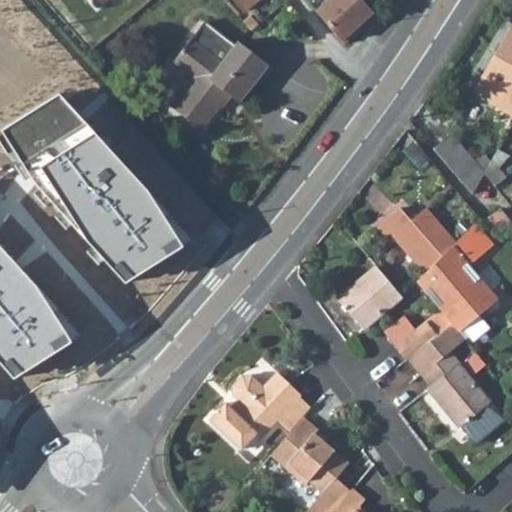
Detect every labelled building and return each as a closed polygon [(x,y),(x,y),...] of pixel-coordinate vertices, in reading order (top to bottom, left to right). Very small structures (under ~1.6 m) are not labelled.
[(232,0),(241,9),(251,0),(232,0)] [(323,0),(314,9),(342,43),(374,14),(361,0),(323,0)] [(179,53),(180,53),(173,62),(193,78),(178,98),(194,110),(186,120),(201,131),(222,103),(228,96),(238,104),(267,65),(237,42),(234,45),(203,22),(179,53)] [(477,81),(511,101),(511,31),(508,29),(477,81)] [(0,88),(7,81),(0,75),(0,66),(14,50),(0,37),(0,88)] [(58,95),(3,130),(32,174),(54,201),(79,231),(93,246),(124,280),(184,245),(148,189),(58,95)] [(178,98),(170,108),(186,120),(194,110),(178,98)] [(487,160),(480,172),(486,180),(491,186),(502,178),(487,160)] [(380,221),(425,276),(455,245),(423,207),(407,219),(396,207),(380,221)] [(425,276),(418,283),(452,325),(460,334),(497,303),(468,266),(487,251),(470,230),(455,245),(425,276)] [(0,244),(0,362),(14,380),(71,340),(65,330),(36,282),(5,250),(0,244)] [(373,266),(365,273),(335,298),(360,328),(399,296),(373,266)] [(394,346),(404,360),(408,358),(437,337),(426,323),(394,346)] [(437,337),(408,358),(429,382),(425,385),(456,424),(457,423),(486,400),(450,355),(466,341),(460,334),(452,325),(437,337)] [(275,420),(288,431),(301,415),(309,406),(295,395),(297,392),(273,373),(260,388),(248,378),(239,380),(229,392),(232,401),(236,405),(230,412),(224,407),(210,423),(241,450),(255,434),(260,438),(275,420)] [(486,400),(457,423),(470,439),(499,415),(486,400)] [(288,431),(269,454),(304,482),(308,478),(322,490),(304,511),(329,511),(350,488),(334,476),(346,460),(313,432),(316,427),(301,415),(288,431)] [(350,488),(329,511),(368,511),(359,503),(365,496),(352,485),(350,488)]
